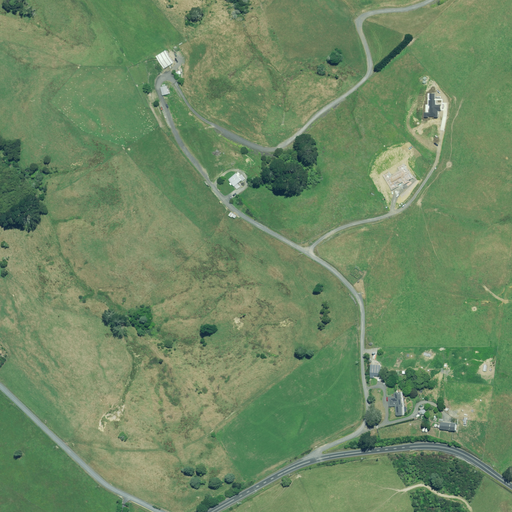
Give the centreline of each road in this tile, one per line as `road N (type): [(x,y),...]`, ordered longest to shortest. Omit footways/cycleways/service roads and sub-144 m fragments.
road 1 (unclassified): [(313,460),(365,422),(362,314),(351,289),(325,264),(231,207),(178,138),(160,78),(175,78),(198,113),(243,145),(280,150),(368,77),(362,20),(436,0)]
road 2 (tertiary): [(313,460),(449,448),(511,486)]
road 3 (unclassified): [(155,511),(100,481),(0,385)]
